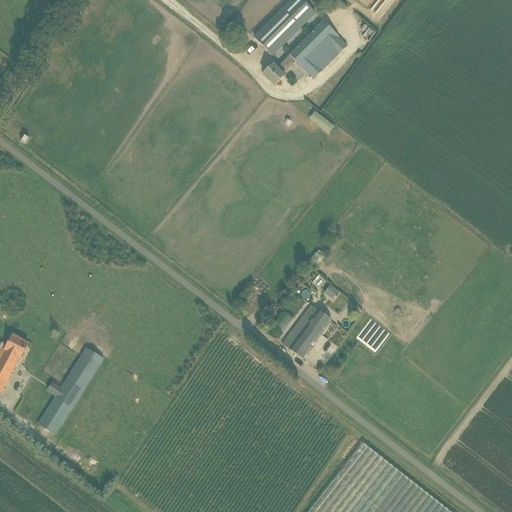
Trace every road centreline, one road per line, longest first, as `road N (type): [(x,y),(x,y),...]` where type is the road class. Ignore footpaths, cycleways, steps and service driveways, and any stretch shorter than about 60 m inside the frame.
road 1 (unclassified): [(477,511),(0,141)]
road 2 (unclassified): [(0,104),(69,0)]
